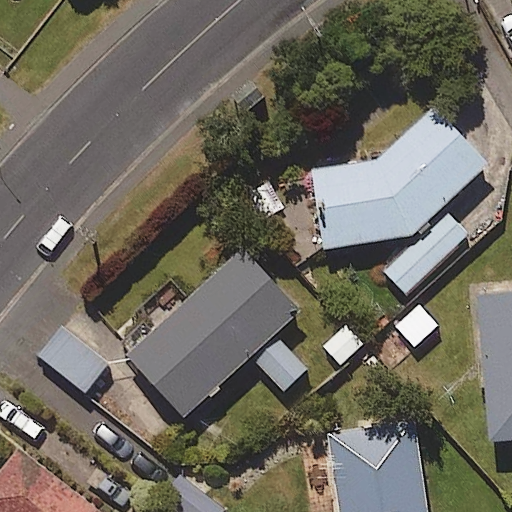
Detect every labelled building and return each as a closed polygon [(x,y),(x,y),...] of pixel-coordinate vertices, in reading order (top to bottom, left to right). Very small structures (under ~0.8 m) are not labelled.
[(317,160),(325,243),(414,228),(490,157),(437,101),(380,155),(317,160)] [(470,230),(449,207),(384,268),(406,291),(470,230)] [(303,304),(246,241),(131,346),(189,409),(303,304)] [(511,285),(476,290),(495,439),(511,437),(511,285)] [(422,298),(392,324),(414,348),(444,322),(422,298)] [(349,320),(315,355),(333,373),(367,339),(349,320)] [(62,321),(38,350),(89,393),(113,364),(62,321)] [(311,363),(283,336),(259,361),(287,388),(311,363)] [(432,511),(418,416),(324,430),(335,511),(432,511)] [(109,511),(20,442),(0,468),(0,511),(109,511)] [(222,511),(231,502),(183,464),(159,494),(181,511),(222,511)]
